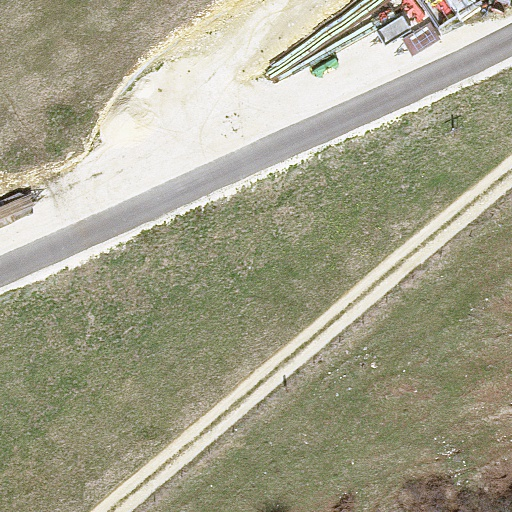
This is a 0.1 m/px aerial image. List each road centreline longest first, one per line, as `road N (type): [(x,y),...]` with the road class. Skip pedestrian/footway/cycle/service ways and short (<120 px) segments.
road 1 (track): [(511,40),(0,270)]
road 2 (track): [(111,511),(511,175)]
